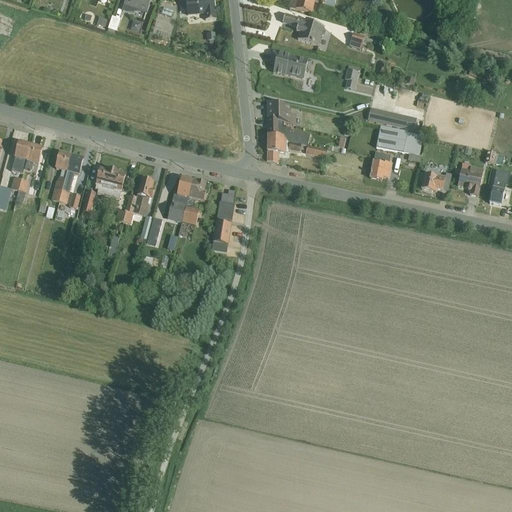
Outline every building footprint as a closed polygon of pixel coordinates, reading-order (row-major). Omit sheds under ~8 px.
[(127,0),(123,12),(131,14),(139,13),(146,15),(150,0),(127,0)] [(185,0),(186,1),(180,1),(182,15),(187,14),(187,17),(204,15),(204,21),(216,20),(213,0),(185,0)] [(291,0),(289,9),(312,15),(315,0),(291,0)] [(326,1),(325,8),(334,11),(336,3),(334,2),(334,0),(328,0),(328,1),(326,1)] [(163,8),(161,14),(172,18),(174,12),(163,8)] [(285,16),(282,24),(297,29),(296,34),(299,34),(297,41),(319,48),(322,37),(324,37),(326,32),(324,30),(324,29),(285,16)] [(108,30),(107,33),(116,35),(120,20),(112,18),(108,30)] [(99,19),(97,25),(105,28),(107,22),(99,19)] [(132,22),(130,30),(138,33),(141,25),(132,22)] [(210,42),(217,41),(215,31),(208,33),(210,42)] [(353,35),(349,48),(361,51),(362,47),(372,50),(375,42),(365,39),(365,38),(353,35)] [(273,53),(270,65),(275,66),(273,75),(285,77),(286,77),(304,81),(305,74),(309,74),(312,63),(290,58),(290,57),(273,53)] [(346,71),(344,81),(347,82),(345,90),(354,92),(358,74),(357,74),(358,71),(348,68),(347,71),(346,71)] [(471,69),(469,74),(479,78),(481,73),(471,69)] [(428,103),(429,94),(415,93),(414,102),(428,103)] [(283,123),(283,125),(295,127),(295,116),(290,116),(291,108),(268,103),(268,106),(268,116),(268,119),(279,119),(279,122),(283,123)] [(371,109),(368,122),(414,134),(417,120),(371,109)] [(279,119),(268,119),(268,137),(283,137),(286,141),(289,143),(307,147),(310,136),(291,132),(290,129),(283,129),(283,125),(283,123),(279,122),(279,119)] [(409,156),(422,158),(426,138),(380,130),(376,150),(409,156)] [(283,137),(268,137),(267,163),(278,166),(279,154),(286,154),(286,141),(283,137)] [(289,143),(286,141),(286,154),(299,157),(299,154),(289,151),(289,143)] [(307,147),(289,143),(289,151),(299,154),(300,151),(306,152),(306,155),(326,160),(327,151),(307,147)] [(24,172),(31,147),(19,144),(12,172),(23,175),(24,171),(24,172)] [(31,147),(24,172),(32,174),(34,165),(38,166),(43,150),(31,147)] [(493,165),(496,156),(496,155),(487,153),(484,164),(493,166),(493,165)] [(59,204),(72,158),(60,154),(56,171),(61,172),(60,179),(59,179),(58,183),(56,183),(51,202),(59,204)] [(376,154),(370,180),(382,182),(383,180),(389,181),(392,165),(389,165),(390,157),(376,154)] [(422,158),(409,156),(408,162),(420,164),(422,158)] [(496,156),(493,165),(502,167),(504,158),(496,156)] [(72,158),(59,204),(67,206),(70,195),(69,194),(74,176),(79,177),(83,161),(72,158)] [(461,171),(462,166),(457,165),(455,176),(460,177),(458,188),(467,190),(467,191),(469,192),(471,192),(470,197),(478,198),(484,171),(470,169),(469,173),(461,171)] [(107,197),(113,173),(101,170),(95,190),(98,191),(97,195),(107,197)] [(497,172),(489,205),(501,207),(506,187),(508,187),(510,175),(497,172)] [(113,173),(107,197),(119,200),(126,176),(113,173)] [(425,175),(423,184),(422,190),(436,193),(437,190),(442,191),(445,178),(436,176),(436,178),(425,175)] [(445,178),(442,191),(448,192),(452,176),(446,175),(445,178)] [(19,193),(22,181),(14,179),(11,191),(19,193)] [(126,213),(123,224),(131,226),(133,215),(145,218),(149,205),(150,206),(154,191),(152,191),(154,184),(142,180),(137,199),(130,197),(126,213)] [(182,224),(193,182),(182,180),(177,198),(183,199),(182,204),(180,204),(178,210),(180,211),(177,223),(182,224)] [(22,181),(19,193),(26,195),(29,184),(22,181)] [(193,182),(182,224),(195,228),(200,212),(199,211),(200,209),(194,208),(195,202),(204,204),(206,194),(204,194),(206,186),(193,182)] [(0,188),(0,211),(6,213),(11,191),(0,188)] [(216,224),(231,226),(234,206),(233,206),(235,193),(229,192),(228,196),(222,195),(220,204),(219,203),(216,224)] [(88,193),(82,218),(89,220),(96,194),(88,193)] [(73,195),(69,209),(77,211),(81,197),(73,195)] [(29,199),(26,210),(31,211),(34,200),(29,199)] [(42,202),(39,212),(44,214),(47,204),(42,202)] [(49,208),(46,218),(52,220),(55,210),(49,208)] [(123,224),(126,213),(119,212),(116,222),(123,224)] [(147,242),(153,220),(146,218),(140,240),(147,242)] [(162,222),(153,220),(147,245),(155,248),(162,222)] [(213,244),(228,246),(231,226),(216,224),(213,244)] [(112,237),(110,254),(120,256),(122,238),(112,237)] [(171,237),(167,251),(174,253),(178,239),(171,237)] [(228,246),(213,244),(211,253),(226,255),(228,246)] [(163,257),(160,268),(166,270),(169,258),(163,257)] [(144,258),(143,264),(152,266),(153,260),(144,258)] [(129,280),(122,289),(129,294),(136,286),(129,280)]
